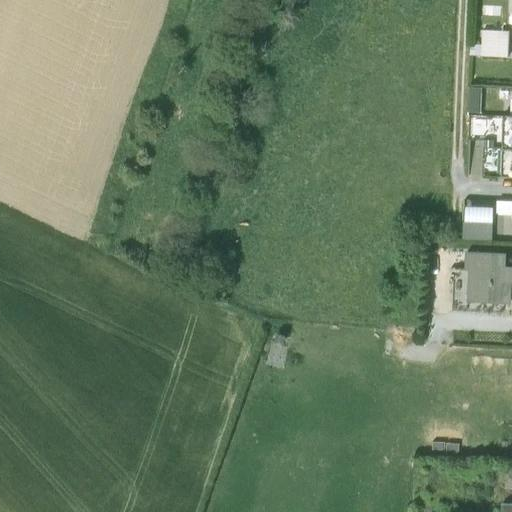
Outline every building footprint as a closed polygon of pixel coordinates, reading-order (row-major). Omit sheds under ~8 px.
[(481,30),(481,44),(508,45),(508,31),(481,30)] [(468,44),(468,55),(481,56),(507,57),(508,45),(481,44),(468,44)] [(481,89),(468,88),(467,113),(480,113),(481,89)] [(511,116),(503,117),(500,176),(511,176),(511,116)] [(511,201),(496,201),(496,214),(511,215),(511,219),(511,218),(511,201)] [(462,239),(491,240),(492,208),(465,207),(464,222),(462,222),(462,239)] [(466,301),(508,302),(509,284),(511,284),(511,264),(503,264),(503,255),(465,252),(464,252),(464,269),(467,270),(466,301)] [(511,511),(511,502),(501,502),(500,511),(511,511)]
